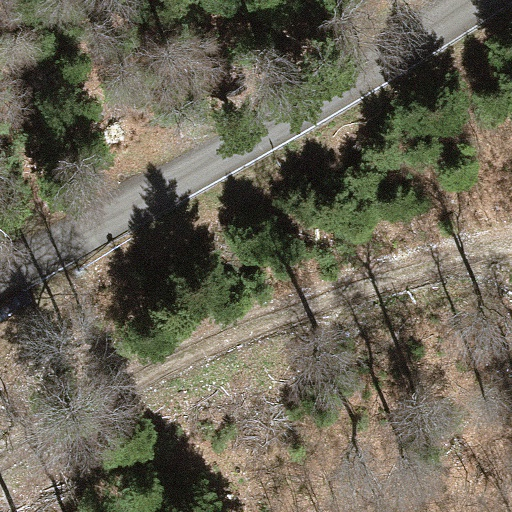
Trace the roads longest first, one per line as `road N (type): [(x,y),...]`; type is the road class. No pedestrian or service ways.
road 1 (track): [(511,280),(258,354),(0,477)]
road 2 (tertiary): [(472,0),(0,275)]
